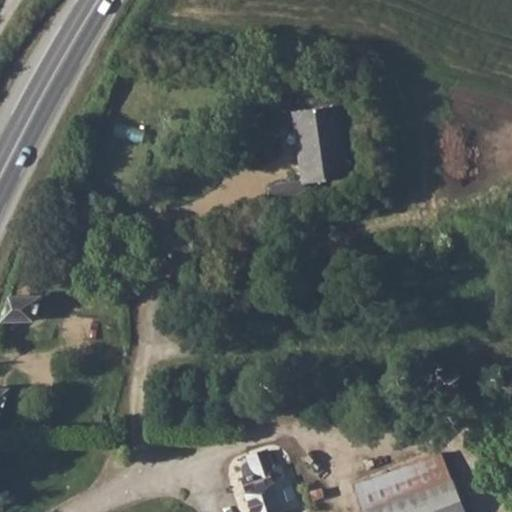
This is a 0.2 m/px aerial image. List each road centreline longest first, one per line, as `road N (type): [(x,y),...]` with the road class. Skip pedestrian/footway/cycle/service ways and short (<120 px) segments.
road 1 (track): [(511,345),(0,356)]
road 2 (primary): [(100,0),(0,179)]
